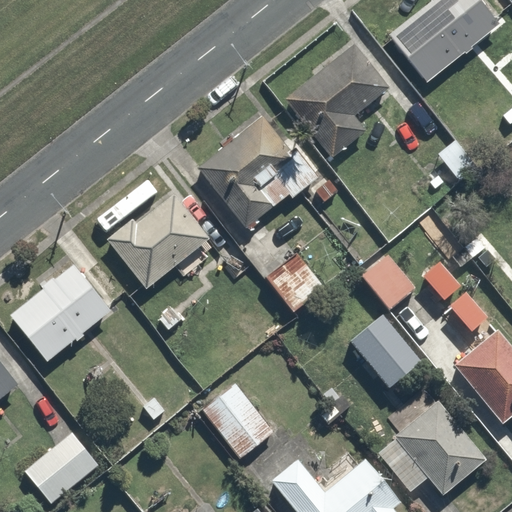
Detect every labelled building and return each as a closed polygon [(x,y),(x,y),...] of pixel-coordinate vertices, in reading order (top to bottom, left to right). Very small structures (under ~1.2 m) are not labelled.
[(395,0),(358,30),(396,78),(474,16),(461,0),(395,0)] [(251,99),(297,160),(337,130),(321,109),(355,83),(325,43),(251,99)] [(167,164),(214,226),(249,199),(229,173),(262,148),(234,113),(167,164)] [(77,244),(113,291),(177,241),(141,194),(77,244)] [(299,245),(263,273),(288,306),(324,278),(299,245)] [(415,283),(385,246),(355,271),(385,308),(415,283)] [(0,299),(0,341),(17,362),(82,309),(45,263),(0,299)] [(511,292),(500,302),(511,315),(511,292)] [(419,356),(379,307),(345,335),(385,383),(419,356)] [(422,359),(472,418),(511,385),(511,379),(465,323),(422,359)] [(226,373),(195,398),(241,455),(272,430),(226,373)] [(368,437),(416,495),(458,461),(411,402),(368,437)] [(68,427),(18,465),(47,503),(97,466),(68,427)] [(246,475),(275,511),(387,511),(340,452),(296,486),(271,455),(246,475)]
